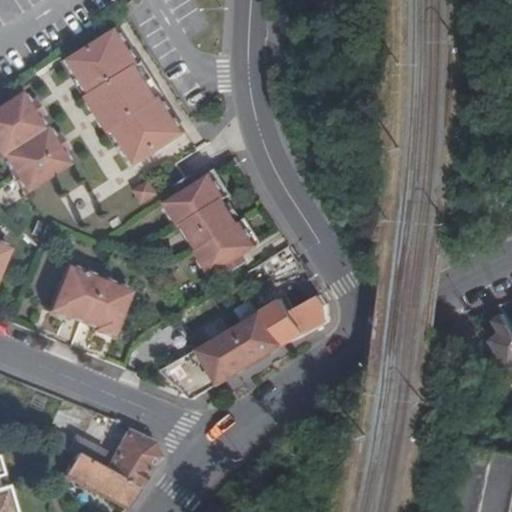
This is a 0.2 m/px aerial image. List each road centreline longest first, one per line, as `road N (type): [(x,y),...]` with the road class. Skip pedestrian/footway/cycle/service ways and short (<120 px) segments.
road 1 (residential): [(250,0),(248,78),(268,168),(377,326)]
road 2 (residential): [(0,349),(219,437)]
road 3 (secondary): [(219,437),(377,326)]
road 4 (residential): [(441,291),(511,399)]
